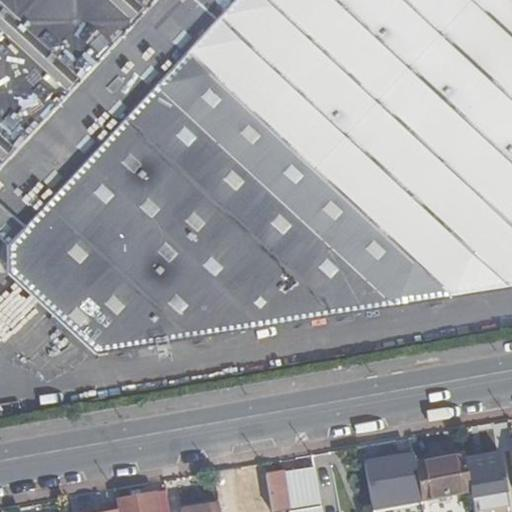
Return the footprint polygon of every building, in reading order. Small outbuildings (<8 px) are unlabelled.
[(8,243),(10,278),(101,355),(511,290),(511,0),(0,0),(0,207),(23,229),(8,243)] [(0,268),(10,278),(8,243),(23,229),(0,207),(0,268)] [(498,452),(465,458),(471,492),(472,497),(505,491),(498,452)] [(415,464),(422,500),(471,492),(465,458),(464,455),(415,464)] [(414,456),(365,465),(373,509),(422,500),(415,464),(414,456)] [(288,511),(321,511),(314,468),(240,481),(245,511),(276,511),(288,510),(288,511)] [(169,511),(166,493),(117,502),(118,511),(169,511)]
